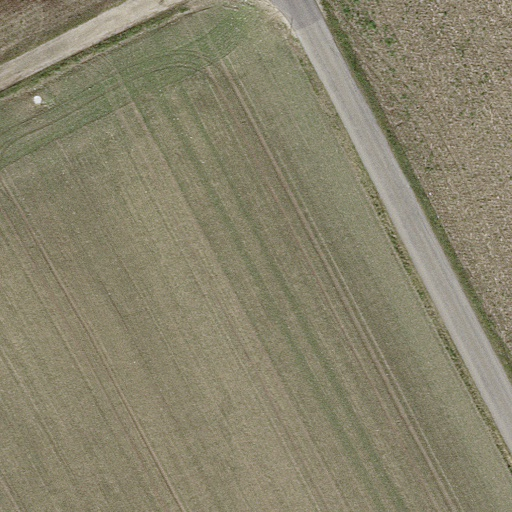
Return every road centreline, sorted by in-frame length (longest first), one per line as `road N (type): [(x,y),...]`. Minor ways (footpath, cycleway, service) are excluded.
road 1 (unclassified): [(293,0),(511,408)]
road 2 (track): [(155,0),(0,80)]
